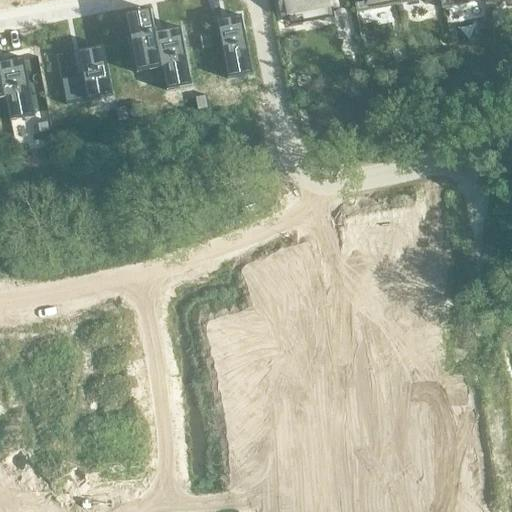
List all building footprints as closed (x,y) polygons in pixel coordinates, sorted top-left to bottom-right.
[(280,0),(283,16),(288,15),(289,21),(338,11),(337,4),(352,1),(351,0),(280,0)] [(354,0),(357,14),(400,6),(399,0),(354,0)] [(440,0),(443,9),(487,1),(486,0),(440,0)] [(152,11),(126,16),(130,38),(137,74),(163,69),(156,33),(152,11)] [(242,16),(217,21),(228,80),(254,75),(242,16)] [(181,28),(156,33),(163,69),(167,92),(193,87),(181,28)] [(211,35),(200,37),(202,51),(214,49),(211,35)] [(83,76),(61,80),(66,106),(113,96),(104,47),(78,52),(83,76)] [(24,59),(0,63),(0,67),(6,100),(10,122),(36,117),(24,59)] [(207,96),(195,98),(198,112),(209,110),(207,96)] [(143,104),(132,106),(134,120),(146,118),(143,104)] [(127,107),(116,109),(118,123),(130,121),(127,107)] [(49,122),(37,124),(40,138),(51,136),(49,122)]
